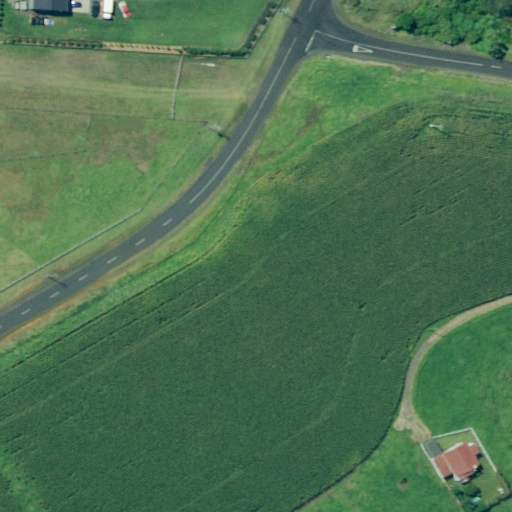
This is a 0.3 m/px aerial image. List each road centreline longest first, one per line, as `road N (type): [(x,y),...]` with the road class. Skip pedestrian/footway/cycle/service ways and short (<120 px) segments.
road 1 (unclassified): [(0,329),(190,208),(303,33)]
road 2 (track): [(0,73),(266,100)]
road 3 (unclassified): [(303,33),(511,67)]
